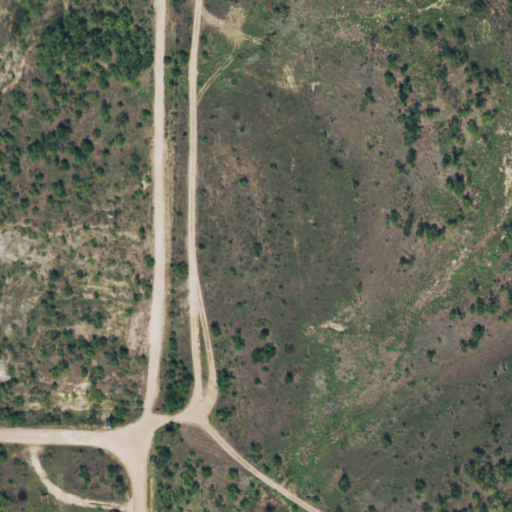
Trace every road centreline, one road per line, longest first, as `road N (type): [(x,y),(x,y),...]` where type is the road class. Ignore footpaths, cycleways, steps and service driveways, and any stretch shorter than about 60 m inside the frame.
road 1 (residential): [(142,422),(147,0)]
road 2 (residential): [(193,418),(200,0)]
road 3 (residential): [(142,422),(193,418),(299,511)]
road 4 (residential): [(142,422),(0,424)]
